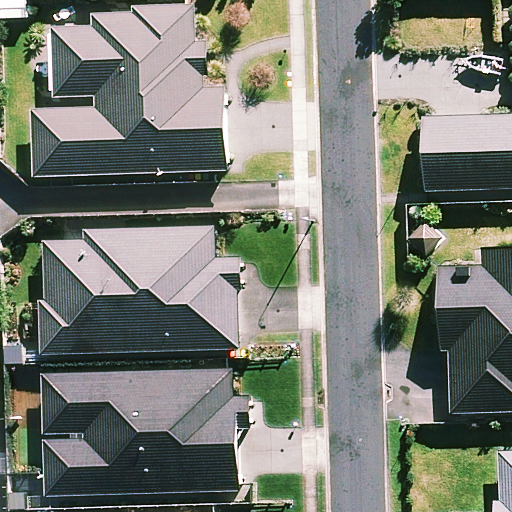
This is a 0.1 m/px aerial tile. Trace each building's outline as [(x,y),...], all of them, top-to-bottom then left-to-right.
[(101,18),(60,20),(62,92),(99,91),(100,104),(40,106),(42,172),(236,165),(233,83),(213,84),(211,36),(202,37),(201,4),(100,8),(101,18)] [(511,110),(429,112),(430,184),(490,183),(511,182),(511,110)] [(223,269),(222,224),(92,226),(92,232),(51,233),(53,347),(245,345),(244,269),(223,269)] [(511,242),(493,243),(494,260),(444,262),(447,343),(453,342),(456,412),(511,409),(511,242)] [(249,486),(246,365),(53,369),(56,490),(249,486)] [(511,511),(511,447),(502,448),(504,511),(511,511)]
